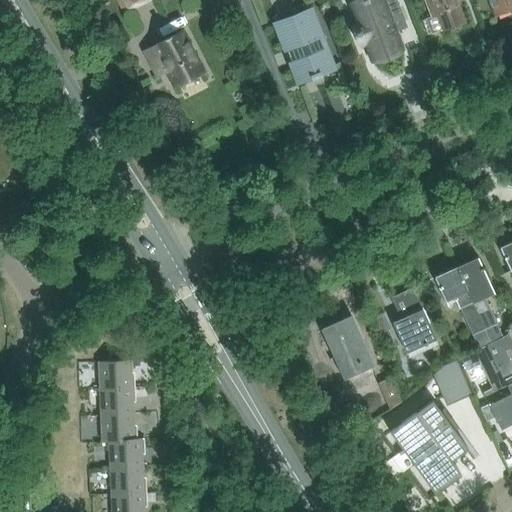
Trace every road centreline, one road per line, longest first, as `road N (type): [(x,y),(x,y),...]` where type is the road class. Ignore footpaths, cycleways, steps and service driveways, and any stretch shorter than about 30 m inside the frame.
road 1 (residential): [(163,256),(511,100)]
road 2 (tertiary): [(163,256),(10,0)]
road 3 (tertiary): [(317,511),(163,256)]
road 4 (residential): [(46,311),(163,256)]
road 5 (residential): [(0,423),(46,311)]
